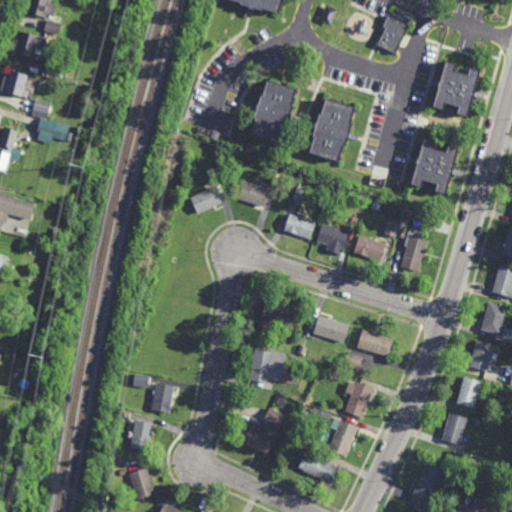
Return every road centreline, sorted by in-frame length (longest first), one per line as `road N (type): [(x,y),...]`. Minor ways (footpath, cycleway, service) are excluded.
road 1 (residential): [(307,511),(203,459),(236,270),(260,261),(445,318)]
road 2 (tertiary): [(511,83),(445,318),(363,511)]
